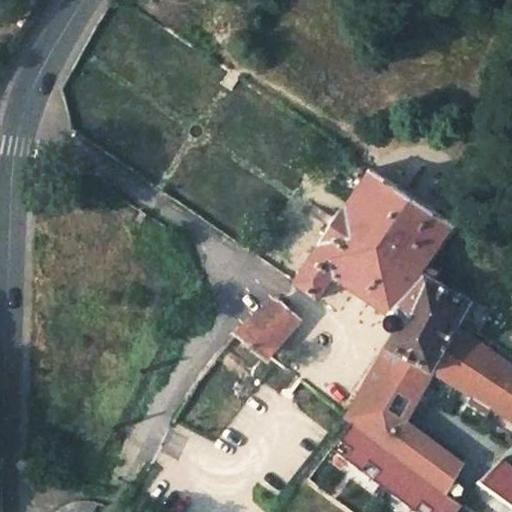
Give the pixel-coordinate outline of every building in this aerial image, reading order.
[(324,240),(295,283),(318,298),(335,274),(395,312),(392,313),(390,315),(388,317),(387,319),(387,322),(388,324),(391,328),(394,329),(397,329),(348,418),(353,422),(447,493),(463,463),(405,421),(433,372),(511,418),(511,367),(456,327),(470,300),(433,279),(439,271),(428,264),(454,224),(371,169),(347,205),(346,204),(323,239),(324,240)] [(237,333),(217,357),(224,363),(236,349),(244,355),(247,351),(253,355),(258,350),(268,357),(300,319),(282,303),(273,299),(237,333)] [(447,493),(353,422),(333,448),(418,511),(457,511),(463,505),(447,493)] [(511,507),(511,466),(501,458),(478,483),(511,507)] [(99,511),(103,505),(89,500),(74,501),(60,508),(55,511),(99,511)]
